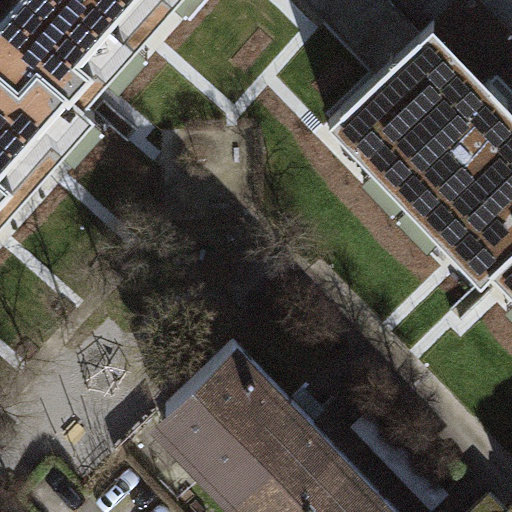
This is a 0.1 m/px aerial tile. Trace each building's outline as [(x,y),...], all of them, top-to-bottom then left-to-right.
[(14,0),(0,16),(0,80),(21,96),(36,78),(70,109),(170,0),(14,0)] [(307,0),(381,74),(422,35),(388,0),(307,0)] [(342,111),(496,269),(508,256),(511,251),(511,128),(422,35),(381,74),(342,111)] [(0,80),(0,212),(84,120),(70,109),(36,78),(21,96),(0,80)] [(395,511),(301,411),(234,339),(166,402),(267,511),(507,511),(491,494),(470,511),(395,511)]
